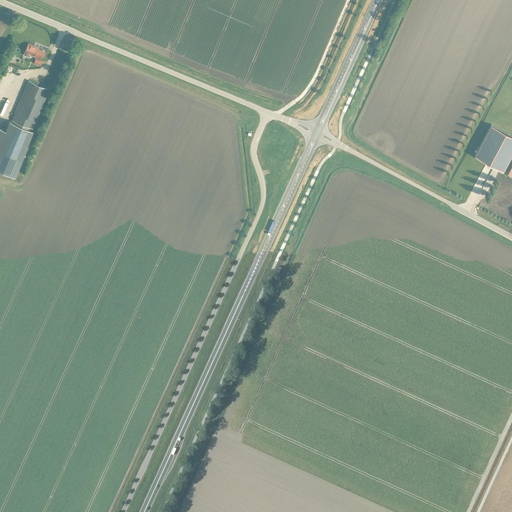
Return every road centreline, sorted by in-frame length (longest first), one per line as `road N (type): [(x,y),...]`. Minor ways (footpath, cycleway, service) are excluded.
road 1 (unclassified): [(121,511),(255,218),(250,151),(262,112)]
road 2 (trunk): [(144,511),(317,133)]
road 3 (unclassified): [(262,112),(0,3)]
road 4 (unclassified): [(511,237),(317,133)]
road 5 (trunk): [(317,133),(377,0)]
